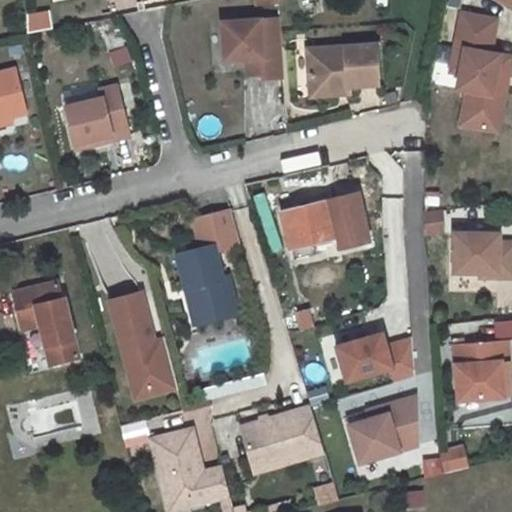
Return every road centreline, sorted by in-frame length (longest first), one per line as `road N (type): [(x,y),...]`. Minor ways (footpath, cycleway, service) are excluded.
road 1 (residential): [(0,222),(409,125)]
road 2 (unknown): [(224,169),(281,363),(279,381),(268,398),(191,425)]
